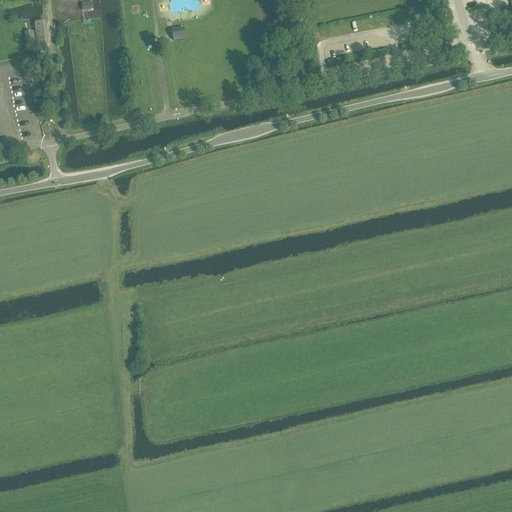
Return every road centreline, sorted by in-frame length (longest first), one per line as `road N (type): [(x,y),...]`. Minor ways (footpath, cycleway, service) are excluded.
road 1 (unclassified): [(483,79),(477,47),(62,140)]
road 2 (unclassified): [(56,183),(483,79)]
